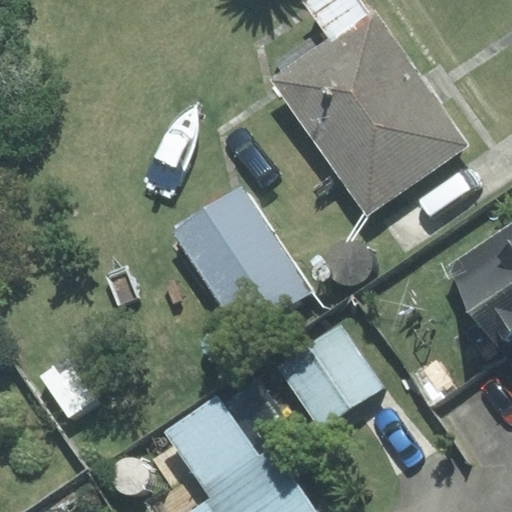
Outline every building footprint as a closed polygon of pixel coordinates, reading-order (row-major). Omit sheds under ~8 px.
[(302,80),(392,213),(489,148),(397,12),(392,15),(381,0),(339,0),(328,8),(353,45),(302,80)] [(195,232),(262,336),(331,293),(262,189),(195,232)] [(511,236),(467,266),(511,333),(511,236)] [(356,326),(297,367),(339,428),(398,389),(356,326)] [(54,374),(85,418),(114,397),(83,354),(54,374)] [(241,498),(219,511),(346,511),(302,446),(289,455),(245,393),(193,428),(241,498)]
